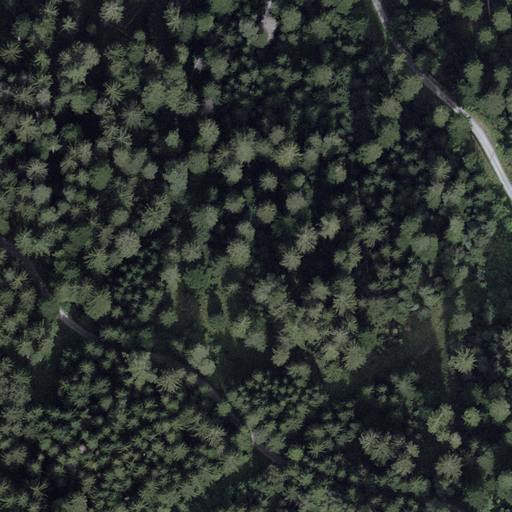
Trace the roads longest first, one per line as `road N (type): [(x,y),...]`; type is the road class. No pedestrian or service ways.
road 1 (track): [(452,511),(289,466),(253,440),(208,387),(169,363),(92,336),(53,304),(0,240)]
road 2 (track): [(376,0),(399,47),(466,115),(511,192)]
